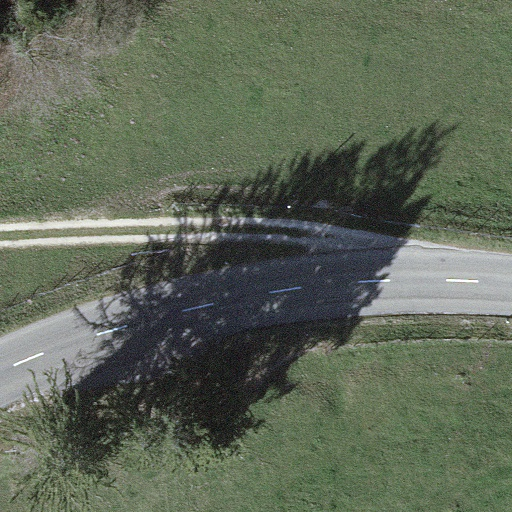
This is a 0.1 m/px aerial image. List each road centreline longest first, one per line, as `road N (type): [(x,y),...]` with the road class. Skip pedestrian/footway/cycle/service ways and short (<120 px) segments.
road 1 (tertiary): [(511,284),(438,279),(272,292),(103,332),(0,372)]
road 2 (track): [(438,279),(212,215),(0,236)]
